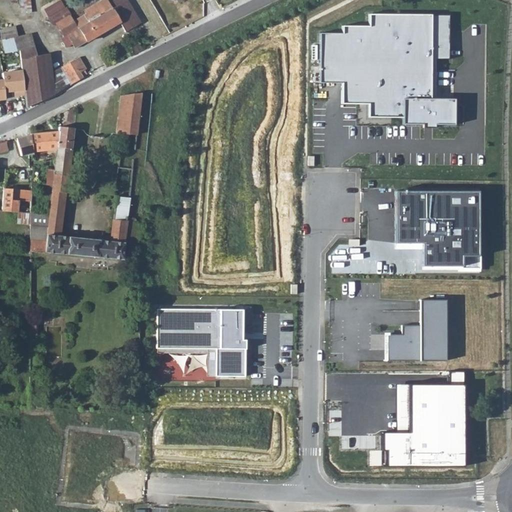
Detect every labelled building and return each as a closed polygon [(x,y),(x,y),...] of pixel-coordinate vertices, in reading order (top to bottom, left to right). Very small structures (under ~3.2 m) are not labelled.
[(65,8),(60,0),(43,10),(52,26),(55,24),(63,38),(60,40),(65,49),(72,45),(74,49),(119,22),(125,31),(141,22),(127,0),(113,0),(109,2),(107,0),(102,0),(85,10),(87,13),(74,21),(65,8)] [(447,15),(369,14),(369,24),(342,24),(341,31),(318,32),(319,80),(346,80),(346,102),(371,102),(371,117),(403,117),(403,126),(422,126),(421,130),(437,130),(437,125),(458,125),(458,97),(435,97),(436,59),(447,60),(447,15)] [(15,26),(0,30),(0,37),(4,53),(19,49),(19,51),(20,60),(36,56),(30,33),(18,36),(15,26)] [(138,41),(129,45),(133,54),(142,50),(138,41)] [(25,96),(27,107),(56,93),(70,85),(61,67),(50,73),(49,56),(36,56),(20,60),(22,71),(25,96)] [(87,69),(80,57),(61,67),(70,85),(84,77),(84,76),(88,74),(85,69),(87,69)] [(25,96),(22,71),(2,74),(3,82),(0,82),(0,102),(6,102),(5,94),(13,93),(13,98),(25,96)] [(121,96),(116,134),(122,134),(136,136),(142,92),(141,92),(121,96)] [(59,127),(58,131),(56,147),(72,149),(74,128),(59,127)] [(30,133),(30,135),(16,138),(21,155),(27,155),(33,154),(33,151),(56,147),(58,131),(30,133)] [(56,147),(54,169),(53,174),(69,176),(72,149),(56,147)] [(54,169),(32,167),(30,184),(40,185),(52,186),(53,174),(54,169)] [(30,251),(44,253),(44,251),(122,260),(123,245),(130,245),(131,237),(132,229),(138,230),(138,227),(137,222),(136,220),(133,218),(130,217),(127,216),(126,222),(113,220),(110,242),(60,236),(65,192),(67,192),(69,176),(53,174),(52,186),(49,214),(30,213),(31,238),(30,238),(30,251)] [(1,211),(30,213),(30,190),(3,188),(1,211)] [(480,267),(480,192),(397,192),(397,244),(425,243),(426,267),(480,267)] [(113,220),(126,222),(127,216),(129,200),(116,199),(113,220)] [(389,331),(389,358),(446,359),(448,296),(420,294),(419,324),(398,324),(397,332),(389,331)] [(240,311),(158,311),(158,348),(244,349),(244,339),(240,339),(240,311)] [(465,466),(466,386),(466,371),(451,372),(451,386),(397,385),(397,433),(384,434),(384,466),(465,466)]
